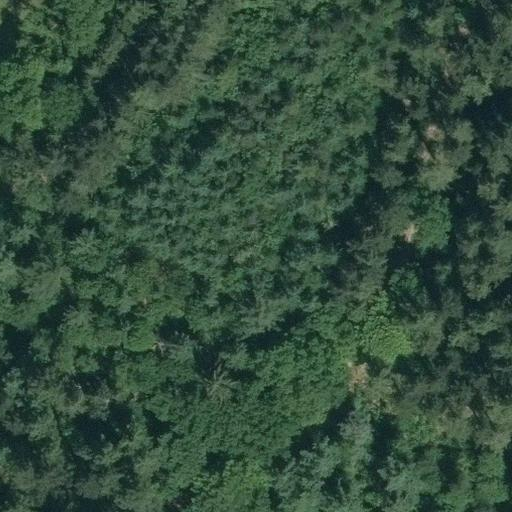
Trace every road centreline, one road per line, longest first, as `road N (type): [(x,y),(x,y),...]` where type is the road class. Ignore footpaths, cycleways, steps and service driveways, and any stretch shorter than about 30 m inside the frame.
road 1 (track): [(354,349),(0,193)]
road 2 (track): [(511,462),(316,415)]
road 3 (track): [(246,511),(354,349)]
road 4 (track): [(354,349),(378,321),(421,220)]
